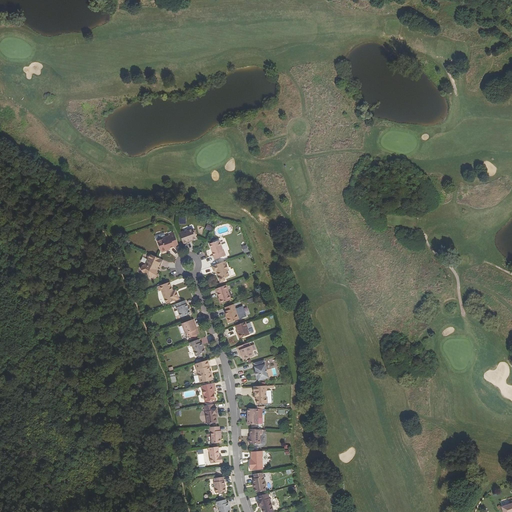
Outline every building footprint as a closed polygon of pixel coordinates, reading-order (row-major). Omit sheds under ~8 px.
[(187,243),(197,239),(193,229),(183,232),(179,233),(183,245),(187,243)] [(168,251),(167,249),(170,248),(174,247),(174,248),(179,246),(175,235),(171,237),(170,236),(162,239),(162,240),(158,242),(162,252),(163,252),(168,251)] [(224,253),(219,241),(210,244),(214,256),(213,256),(215,260),(226,256),(224,252),(224,253)] [(157,266),(159,267),(162,260),(148,254),(147,257),(148,259),(145,265),(141,266),(140,268),(141,273),(144,274),(146,273),(148,274),(150,279),(156,277),(155,273),(156,273),(155,269),(157,266)] [(227,271),(229,270),(225,261),(212,266),(214,272),(217,271),(219,278),(221,283),(225,281),(223,278),(229,276),(227,271)] [(175,295),(173,292),(172,287),(171,287),(169,283),(158,287),(159,292),(162,291),(167,305),(180,300),(178,294),(175,295)] [(228,290),(229,290),(227,285),(216,289),(221,304),(231,301),(228,290)] [(189,311),(188,308),(186,304),(186,305),(184,301),(176,304),(177,308),(176,308),(180,318),(190,314),(189,311)] [(235,308),(234,304),(225,307),(226,311),(225,312),(229,323),(239,319),(235,308)] [(193,325),(195,324),(193,319),(182,324),(185,334),(190,332),(191,337),(199,334),(197,329),(195,330),(193,325)] [(248,330),(248,329),(246,322),(235,326),(238,334),(238,335),(239,339),(250,335),(248,330)] [(199,355),(202,354),(206,353),(202,343),(200,343),(199,339),(189,343),(190,347),(192,346),(196,356),(199,355)] [(241,354),(242,356),(243,360),(254,356),(252,351),(256,349),(254,345),(250,346),(249,343),(237,347),(239,354),(241,354)] [(212,373),(211,374),(210,371),(209,367),(210,367),(208,360),(195,364),(197,370),(201,382),(214,379),(212,373)] [(258,381),(269,378),(264,360),(254,363),(258,381)] [(205,402),(215,400),(212,384),(202,386),(205,402)] [(267,404),(266,391),(265,392),(264,386),(253,387),(254,393),(255,393),(255,397),(257,397),(257,404),(263,404),(267,404)] [(216,409),(214,409),(213,405),(204,406),(205,412),(207,424),(217,423),(215,414),(217,414),(216,409)] [(262,409),(248,409),(247,418),(248,418),(248,424),(257,425),(258,417),(262,418),(262,409)] [(220,436),(221,436),(221,431),(220,431),(219,427),(209,427),(210,432),(211,432),(212,443),(221,443),(220,438),(220,436)] [(251,439),(249,439),(249,444),(260,444),(260,434),(262,434),(262,430),(251,430),(251,437),(251,439)] [(221,462),(221,457),(219,457),(219,455),(218,447),(208,448),(209,452),(211,463),(221,462)] [(262,456),(263,456),(263,451),(251,452),(251,461),(250,461),(250,470),(263,469),(262,456)] [(266,482),(264,480),(263,473),(254,474),(255,478),(253,479),(256,492),(266,490),(266,487),(267,485),(266,482)] [(225,480),(224,480),(223,477),(214,478),(214,482),(215,493),(226,492),(225,480)] [(270,498),(269,498),(268,493),(258,496),(260,501),(258,502),(259,506),(261,506),(263,511),(269,511),(274,511),(270,498)] [(232,506),(233,506),(232,502),(230,502),(229,498),(220,501),(221,505),(222,505),(224,511),(233,511),(233,509),(232,506)] [(511,511),(511,500),(510,502),(511,504),(502,508),(503,511),(511,511)]
